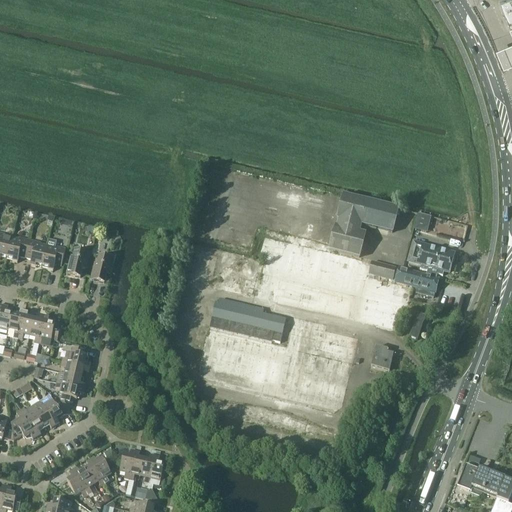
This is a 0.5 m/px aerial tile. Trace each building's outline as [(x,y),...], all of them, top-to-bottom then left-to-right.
[(511,0),(506,0),(500,3),(510,27),(510,29),(511,28),(511,27),(511,0)] [(511,66),(511,28),(508,30),(511,38),(511,44),(496,51),(504,70),(511,66)] [(330,251),(359,258),(365,235),(359,234),(361,226),(392,234),(398,210),(343,197),(337,220),(339,221),(337,228),(335,228),(330,251)] [(416,228),(427,232),(430,222),(419,218),(416,228)] [(6,259),(11,239),(5,238),(5,236),(0,234),(0,259),(0,258),(6,259)] [(11,239),(6,259),(13,260),(12,263),(18,264),(19,258),(25,260),(29,241),(19,239),(18,241),(11,239)] [(46,252),(47,247),(40,246),(41,244),(29,241),(25,260),(32,261),(31,267),(36,268),(36,266),(43,267),(46,252)] [(414,245),(408,266),(427,271),(425,277),(435,279),(436,275),(442,277),(444,272),(449,273),(454,255),(414,245)] [(46,252),(43,267),(49,269),(48,271),(53,272),(55,267),(61,268),(66,250),(54,247),(54,249),(47,247),(46,252)] [(223,262),(245,264),(247,253),(224,250),(223,262)] [(86,270),(89,255),(75,251),(74,259),(71,259),(68,274),(75,276),(74,277),(80,279),(82,269),(86,270)] [(110,276),(113,260),(99,257),(98,265),(95,265),(92,280),(99,281),(98,283),(104,284),(106,275),(110,276)] [(368,276),(393,282),(396,269),(372,263),(368,276)] [(396,282),(434,292),(437,280),(435,279),(425,277),(399,270),(396,282)] [(282,280),(277,301),(317,311),(322,290),(282,280)] [(370,291),(364,313),(398,322),(407,289),(398,287),(396,293),(394,292),(393,297),(386,296),(385,298),(375,295),(376,293),(370,291)] [(280,344),(285,321),(215,305),(209,330),(271,344),(272,342),(280,344)] [(0,306),(0,335),(7,338),(13,316),(7,314),(8,309),(0,306)] [(18,340),(24,313),(20,312),(19,317),(13,316),(7,338),(18,340)] [(30,337),(34,321),(28,319),(29,314),(24,313),(18,340),(23,341),(24,336),(30,337)] [(417,341),(425,317),(418,314),(409,338),(417,341)] [(39,346),(45,318),(41,317),(40,322),(34,321),(30,337),(36,339),(34,344),(39,346)] [(45,318),(39,346),(44,347),(45,341),(51,342),(51,341),(57,342),(60,330),(54,328),(55,326),(49,324),(50,319),(45,318)] [(371,368),(389,373),(393,355),(386,354),(387,351),(375,348),(371,368)] [(62,364),(89,370),(90,366),(85,364),(87,358),(84,358),(85,352),(73,349),(71,355),(70,355),(69,361),(63,359),(62,364)] [(3,357),(11,359),(12,352),(5,350),(3,357)] [(14,360),(24,362),(25,355),(16,352),(14,360)] [(27,363),(35,365),(36,357),(29,355),(27,363)] [(89,370),(62,364),(61,369),(66,370),(65,376),(82,380),(83,374),(88,375),(89,370)] [(82,380),(65,376),(64,382),(58,380),(57,385),(84,391),(85,387),(80,385),(82,380)] [(33,390),(29,384),(20,390),(23,396),(33,390)] [(84,391),(57,385),(56,390),(61,391),(59,402),(70,410),(73,400),(77,401),(78,395),(83,396),(84,391)] [(13,394),(17,400),(23,396),(20,390),(13,394)] [(70,410),(59,402),(54,405),(53,402),(48,406),(44,401),(40,403),(55,427),(60,425),(57,420),(62,417),(61,416),(70,410)] [(55,427),(40,403),(31,409),(43,429),(48,425),(51,430),(55,427)] [(43,429),(31,409),(26,412),(24,409),(20,411),(37,439),(41,436),(38,431),(43,429)] [(37,439),(20,411),(16,414),(21,422),(11,428),(14,442),(23,436),(25,440),(30,436),(33,441),(37,439)] [(14,442),(11,428),(6,427),(7,424),(1,423),(2,417),(0,416),(0,440),(3,441),(3,440),(14,442)] [(129,481),(129,480),(135,453),(131,452),(129,457),(124,456),(120,473),(125,474),(124,480),(129,481)] [(129,480),(129,481),(133,482),(134,476),(140,478),(144,461),(139,460),(140,455),(135,453),(129,480)] [(148,485),(149,480),(155,458),(150,457),(149,462),(144,461),(140,478),(145,479),(144,484),(148,485)] [(159,488),(160,482),(164,466),(158,464),(160,459),(155,458),(149,480),(148,485),(149,485),(147,491),(152,492),(153,486),(159,488)] [(90,461),(105,485),(109,483),(106,478),(111,475),(102,460),(97,463),(94,459),(90,461)] [(84,471),(93,486),(98,483),(101,488),(105,485),(90,461),(86,464),(89,468),(84,471)] [(478,471),(466,466),(457,488),(469,492),(469,494),(479,498),(481,496),(483,492),(490,473),(478,469),(478,471)] [(73,472),(78,480),(85,491),(88,496),(92,494),(89,488),(93,486),(84,471),(80,474),(77,469),(73,472)] [(85,491),(78,480),(73,472),(69,474),(72,479),(67,482),(76,497),(80,494),(84,499),(88,496),(85,491)] [(511,494),(511,482),(490,473),(483,492),(497,497),(491,511),(511,511),(511,508),(507,507),(511,494)] [(13,511),(19,511),(22,501),(16,499),(16,496),(11,495),(12,490),(7,489),(1,511),(6,511),(7,511),(8,511),(12,511),(13,511)] [(47,510),(55,511),(75,511),(70,510),(71,505),(54,501),(53,506),(48,505),(47,510)]
